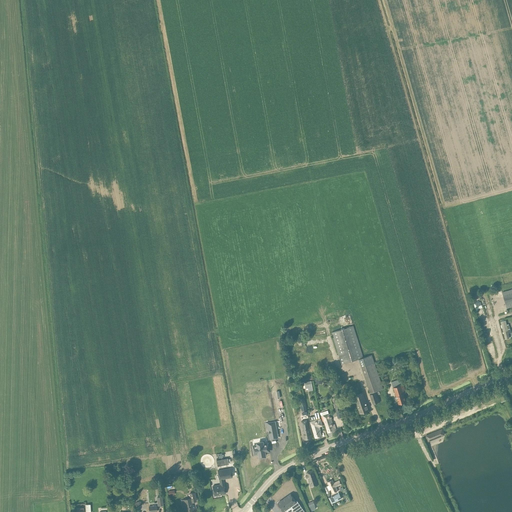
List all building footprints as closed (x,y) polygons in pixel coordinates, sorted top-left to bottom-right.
[(506,307),(511,305),(511,288),(501,292),(506,307)] [(480,300),(474,302),(479,321),(486,319),(484,312),(483,312),(480,300)] [(509,338),(508,333),(507,331),(508,330),(508,329),(509,329),(508,324),(506,325),(505,320),(501,322),(504,334),(505,339),(509,338)] [(370,393),(383,389),(374,362),(371,354),(362,357),(353,325),(332,332),(342,364),(359,359),(361,367),(370,393)] [(394,387),(397,399),(399,404),(406,401),(403,394),(406,393),(404,388),(403,384),(394,387)] [(380,402),(377,392),(370,395),(373,404),(380,402)] [(354,396),(356,401),(357,404),(358,408),(360,413),(369,410),(363,393),(354,396)] [(328,432),(336,430),(334,424),(333,425),(329,414),(322,416),(323,421),(324,421),(328,432)] [(287,419),(277,421),(279,428),(281,428),(283,438),(292,436),(287,419)] [(315,438),(322,436),(319,426),(322,425),(320,419),(314,421),(310,422),(312,426),(315,438)] [(303,430),(305,440),(312,438),(310,428),(309,429),(307,420),(301,421),(303,430)] [(428,441),(444,435),(442,429),(426,436),(428,441)] [(259,446),(256,446),(258,457),(263,455),(264,458),(271,456),(271,453),(276,452),(274,442),(261,445),(259,446)] [(216,460),(217,466),(229,464),(228,458),(216,460)] [(214,496),(215,495),(214,495),(221,494),(225,494),(224,484),(223,479),(232,477),(230,468),(218,470),(219,478),(218,478),(219,484),(213,485),(214,496)] [(307,475),(306,476),(307,479),(308,478),(309,481),(311,487),(315,486),(318,485),(316,479),(315,475),(313,470),(306,473),(307,475)] [(333,493),(337,491),(336,487),(341,485),(339,480),(334,483),(332,480),(328,482),(333,493)] [(191,498),(182,500),(182,503),(184,503),(186,511),(193,510),(191,502),(196,501),(195,492),(190,493),(191,498)] [(332,503),(342,499),(339,493),(330,498),(332,503)] [(290,494),(278,503),(284,511),(289,511),(292,510),(293,511),(305,511),(297,501),(296,502),(290,494)]
